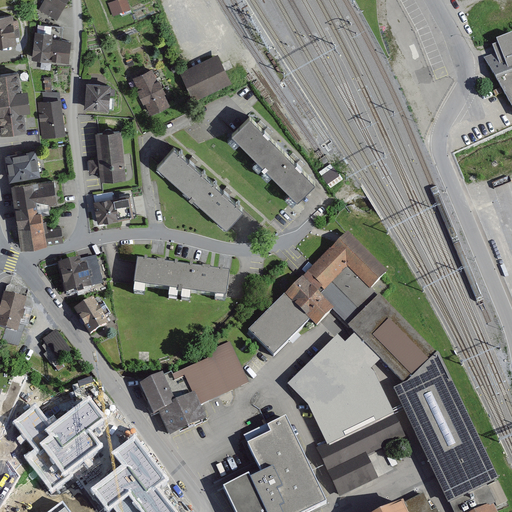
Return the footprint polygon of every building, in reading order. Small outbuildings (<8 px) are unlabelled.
[(69,0),(41,0),(36,10),(57,22),(69,0)] [(126,0),(112,0),(108,2),(113,16),(130,9),(126,0)] [(20,13),(0,15),(0,43),(23,41),(20,13)] [(35,28),(32,56),(49,59),(52,37),(53,30),(35,28)] [(496,55),(485,59),(511,107),(511,34),(496,41),(498,44),(492,46),(496,55)] [(52,37),(49,59),(69,61),(72,40),(52,37)] [(218,54),(181,72),(195,99),(231,80),(218,54)] [(20,68),(0,70),(0,121),(1,130),(27,126),(20,68)] [(152,70),(133,79),(139,92),(137,92),(143,106),(145,105),(151,117),(170,107),(165,96),(166,95),(159,81),(158,82),(152,70)] [(111,83),(85,82),(84,107),(109,109),(111,83)] [(63,98),(38,101),(43,137),(68,134),(63,98)] [(282,148),(249,115),(231,133),(264,166),(282,148)] [(119,128),(98,131),(103,159),(88,161),(90,176),(108,173),(109,180),(127,177),(119,128)] [(38,147),(6,152),(11,179),(49,172),(46,153),(39,154),(38,147)] [(157,165),(191,196),(208,178),(173,147),(157,165)] [(314,181),(282,148),(264,166),(297,198),(314,181)] [(511,150),(470,167),(511,276),(511,150)] [(59,175),(11,183),(22,248),(66,240),(63,226),(52,228),(48,207),(64,205),(59,175)] [(191,196),(226,227),(242,209),(208,178),(191,196)] [(138,191),(98,200),(104,226),(143,217),(138,191)] [(348,231),(330,248),(346,265),(348,266),(371,288),(388,271),(348,231)] [(346,265),(330,248),(303,276),(324,290),(346,265)] [(232,268),(138,257),(134,290),(146,291),(147,284),(170,287),(169,295),(190,298),(191,290),(215,293),(214,298),(228,300),(232,268)] [(109,289),(102,258),(82,263),(81,258),(62,262),(71,298),(109,289)] [(378,296),(348,266),(321,293),(351,323),(378,296)] [(303,276),(285,294),(311,320),(318,324),(334,307),(321,293),(303,276)] [(29,290),(11,285),(6,286),(0,305),(0,326),(6,329),(3,340),(19,345),(26,326),(28,324),(32,308),(26,306),(28,297),(27,296),(29,290)] [(275,355),(311,320),(285,294),(249,330),(275,355)] [(425,364),(438,353),(380,294),(378,296),(351,323),(349,324),(355,333),(345,342),(372,369),(381,359),(405,383),(425,364)] [(97,303),(93,296),(74,308),(91,334),(110,323),(105,315),(110,313),(102,300),(97,303)] [(73,350),(56,329),(44,340),(47,343),(43,346),(48,352),(45,354),(59,372),(66,366),(61,359),(73,350)] [(345,342),(338,337),(289,384),(312,407),(327,443),(317,449),(321,456),(340,496),(379,478),(369,455),(406,437),(377,377),(372,369),(345,342)] [(253,384),(231,344),(172,374),(175,380),(184,376),(194,393),(200,406),(253,384)] [(405,383),(394,388),(449,503),(496,482),(506,476),(438,353),(425,364),(405,383)] [(177,400),(165,373),(139,385),(163,438),(206,419),(200,406),(194,393),(177,400)] [(53,395),(60,407),(81,397),(75,384),(53,395)] [(0,420),(12,392),(0,387),(0,420)] [(36,403),(12,422),(34,449),(25,456),(52,489),(85,463),(89,469),(95,464),(90,459),(105,447),(93,431),(108,419),(89,395),(53,424),(36,403)] [(262,471),(252,476),(269,511),(302,511),(327,501),(286,416),(245,436),(262,471)] [(135,436),(112,452),(122,465),(91,488),(107,511),(108,511),(113,509),(115,511),(178,511),(156,485),(167,477),(135,436)] [(267,511),(248,474),(223,486),(235,511),(267,511)] [(511,491),(506,480),(496,482),(506,504),(511,500),(511,491)] [(496,482),(449,503),(453,511),(498,511),(496,507),(506,504),(496,482)] [(433,509),(423,493),(397,503),(401,511),(438,511),(437,508),(433,509)] [(72,511),(64,500),(47,511),(72,511)] [(380,508),(373,511),(401,511),(397,503),(380,508)]
